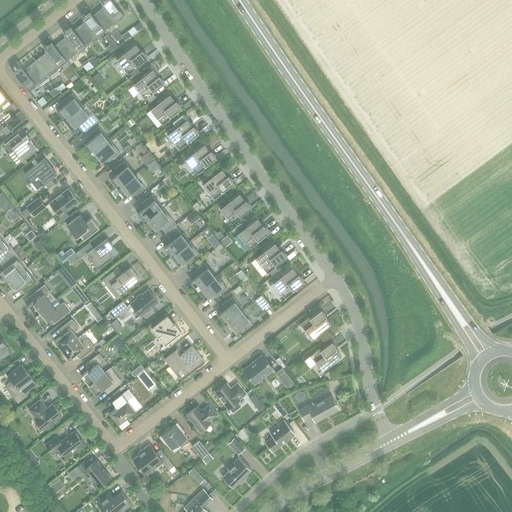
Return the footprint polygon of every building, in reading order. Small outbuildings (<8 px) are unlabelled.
[(124,15),(112,0),(104,0),(101,3),(106,8),(104,9),(103,7),(93,15),(105,30),(124,15)] [(105,30),(93,15),(90,11),(82,18),(87,23),(85,24),(84,22),(74,30),(73,30),(86,45),(105,30)] [(132,33),(137,29),(133,24),(128,29),(132,33)] [(86,45),(73,30),(74,30),(71,26),(63,33),(67,38),(66,39),(64,37),(55,45),(54,45),(66,60),(86,45)] [(66,60),(54,45),(55,45),(52,41),(44,48),(48,53),(47,54),(45,52),(35,60),(47,75),(66,60)] [(114,42),(107,48),(110,52),(117,47),(114,42)] [(137,66),(136,65),(147,56),(142,49),(140,51),(134,43),(124,51),(125,52),(116,58),(128,74),(130,73),(136,67),(137,66)] [(91,67),(97,62),(92,56),(87,61),(91,67)] [(159,67),(165,62),(161,57),(154,62),(159,67)] [(47,75),(35,60),(25,68),(27,70),(26,71),(21,65),(13,72),(28,90),(47,75)] [(147,61),(140,66),(143,70),(150,65),(147,61)] [(136,67),(130,73),(133,77),(139,71),(136,67)] [(141,76),(142,77),(133,84),(145,99),(154,92),(153,90),(164,82),(159,75),(156,76),(150,69),(141,76)] [(98,74),(92,78),(99,86),(105,82),(98,74)] [(61,78),(48,87),(52,91),(65,82),(61,78)] [(63,83),(57,88),(61,92),(67,88),(63,83)] [(91,86),(96,92),(100,89),(95,83),(91,86)] [(0,112),(12,103),(0,87),(0,112)] [(64,120),(82,105),(72,91),(61,100),(65,104),(57,111),(64,120)] [(171,117),(170,115),(181,107),(176,100),(173,102),(167,94),(158,101),(159,102),(150,109),(162,124),(171,117)] [(43,97),(37,102),(42,107),(47,103),(43,97)] [(81,106),(64,120),(71,128),(76,124),(79,122),(85,131),(99,120),(86,103),(83,105),(81,107),(81,106)] [(176,127),(167,134),(179,149),(189,142),(188,140),(199,132),(193,125),(191,126),(185,119),(176,126),(176,127)] [(1,128),(6,133),(10,130),(6,124),(1,128)] [(91,154),(109,139),(99,125),(88,134),(91,139),(84,145),(91,154)] [(22,160),(27,156),(27,157),(31,154),(30,153),(37,148),(26,135),(22,139),(18,134),(4,144),(10,151),(13,149),(22,160)] [(120,152),(109,139),(91,154),(98,163),(105,156),(109,161),(120,152)] [(194,152),(185,159),(197,174),(206,167),(205,165),(216,157),(210,150),(208,151),(202,144),(193,151),(194,152)] [(129,145),(123,149),(126,153),(132,149),(129,145)] [(142,152),(145,159),(151,156),(149,150),(142,152)] [(34,165),(25,173),(30,181),(37,189),(44,183),(56,173),(46,161),(45,162),(42,159),(38,163),(34,165)] [(110,179),(117,188),(134,174),(127,166),(128,165),(124,160),(114,168),(118,173),(110,179)] [(211,176),(202,183),(214,199),(224,191),(223,190),(233,181),(228,174),(226,176),(220,168),(211,176)] [(141,183),(134,174),(117,188),(124,197),(132,190),(136,195),(145,187),(141,182),(141,183)] [(56,197),(50,202),(60,215),(78,201),(68,188),(61,193),(56,197)] [(237,193),(228,200),(229,201),(220,208),(232,223),(241,216),(240,215),(251,206),(245,199),(243,201),(237,193)] [(144,222),(163,207),(152,194),(141,202),(145,207),(137,213),(144,222)] [(38,197),(27,206),(34,215),(45,206),(38,197)] [(173,220),(163,207),(144,222),(151,231),(159,224),(162,229),(173,220)] [(27,208),(22,212),(26,217),(31,213),(27,208)] [(76,236),(79,233),(84,239),(99,227),(91,217),(86,222),(80,214),(67,224),(76,236)] [(255,218),(246,225),(246,226),(245,227),(238,232),(238,233),(250,248),(259,241),(258,239),(269,231),(263,224),(261,225),(255,218)] [(241,223),(235,228),(238,232),(245,227),(242,224),(241,223)] [(172,241),(164,247),(171,256),(188,242),(187,242),(189,241),(183,233),(182,233),(178,228),(168,236),(172,241)] [(220,232),(215,236),(219,240),(224,236),(220,232)] [(93,247),(86,253),(98,268),(118,253),(113,246),(114,246),(106,236),(93,247)] [(15,252),(4,237),(0,240),(0,262),(1,263),(15,252)] [(217,240),(212,244),(215,248),(220,244),(217,240)] [(188,242),(171,256),(178,265),(186,259),(189,263),(200,254),(189,241),(187,242),(188,242)] [(264,251),(255,258),(267,273),(269,272),(276,266),(275,264),(286,256),(281,248),(279,250),(273,242),(263,250),(264,251)] [(44,243),(38,248),(42,253),(44,252),(48,248),(44,243)] [(62,250),(56,254),(62,263),(68,258),(62,250)] [(80,250),(68,259),(72,264),(84,255),(80,250)] [(224,254),(228,260),(234,257),(230,251),(224,254)] [(0,271),(8,282),(27,266),(15,252),(1,263),(4,268),(0,271)] [(191,281),(198,290),(214,276),(208,268),(209,267),(205,262),(195,270),(198,275),(191,281)] [(39,281),(27,266),(8,282),(16,292),(20,288),(24,293),(39,281)] [(276,266),(269,272),(271,274),(278,269),(277,269),(276,266)] [(119,294),(128,287),(129,287),(130,286),(131,286),(132,286),(132,284),(139,278),(130,267),(126,271),(125,269),(120,273),(116,268),(102,279),(107,285),(111,284),(119,294)] [(293,289),(304,280),(298,273),(296,275),(290,267),(281,274),(282,275),(273,282),(285,298),(294,290),(293,289)] [(216,275),(214,276),(198,290),(205,299),(212,293),(216,297),(227,288),(216,275)] [(56,298),(51,293),(44,284),(32,294),(36,299),(27,306),(34,315),(50,303),(50,302),(56,298)] [(240,286),(234,291),(237,295),(242,290),(240,286)] [(152,294),(148,289),(130,303),(140,315),(158,302),(156,300),(157,299),(152,293),(152,294)] [(269,304),(261,295),(255,300),(263,309),(269,304)] [(217,315),(224,324),(241,311),(243,309),(232,296),(221,304),(225,309),(217,315)] [(54,307),(50,303),(34,315),(41,325),(51,318),(54,323),(70,310),(64,301),(54,307)] [(89,310),(94,306),(90,301),(85,305),(89,310)] [(123,301),(108,312),(113,317),(127,306),(123,301)] [(326,316),(321,309),(310,317),(309,316),(299,323),(311,338),(320,331),(321,332),(330,325),(324,317),(326,316)] [(248,319),(241,311),(224,324),(231,333),(239,327),(243,331),(252,323),(248,318),(248,319)] [(166,316),(151,328),(165,345),(181,332),(174,323),(173,324),(166,316)] [(59,346),(62,350),(77,337),(74,332),(79,327),(72,318),(59,328),(63,333),(54,340),(58,346),(59,346)] [(116,320),(111,323),(118,332),(123,328),(116,320)] [(139,331),(133,336),(137,340),(143,336),(139,331)] [(81,342),(77,337),(62,350),(65,354),(64,354),(69,359),(75,354),(80,358),(95,347),(88,338),(81,342)] [(0,356),(1,355),(4,358),(12,352),(2,339),(1,340),(0,338),(0,356)] [(337,348),(331,341),(320,349),(319,348),(310,355),(322,370),(331,363),(332,364),(341,357),(335,349),(337,348)] [(177,348),(164,358),(174,371),(179,367),(186,376),(205,362),(192,345),(182,353),(177,348)] [(81,375),(88,384),(110,367),(105,371),(101,367),(106,362),(99,353),(86,363),(90,368),(81,375)] [(262,355),(243,369),(254,384),(273,369),(262,355)] [(13,382),(7,387),(18,401),(26,394),(25,393),(37,383),(21,364),(7,375),(13,382)] [(122,382),(110,367),(88,384),(96,394),(105,387),(109,392),(122,382)] [(275,372),(287,387),(294,382),(283,369),(282,367),(275,372)] [(144,370),(138,375),(142,380),(148,375),(144,370)] [(330,371),(326,374),(330,379),(334,376),(330,371)] [(227,383),(215,392),(228,408),(229,407),(233,412),(241,406),(238,401),(240,399),(239,399),(246,393),(238,382),(231,388),(227,383)] [(126,418),(135,411),(142,406),(128,388),(113,401),(116,407),(110,412),(114,418),(115,418),(122,427),(129,421),(126,418)] [(304,420),(312,416),(315,421),(339,409),(331,394),(313,404),(311,402),(298,409),(304,420)] [(28,408),(35,417),(34,418),(43,429),(50,424),(55,421),(54,421),(62,415),(52,403),(47,407),(40,399),(28,408)] [(278,410),(283,406),(278,401),(274,405),(278,410)] [(259,402),(255,405),(259,410),(264,407),(259,402)] [(200,431),(211,422),(209,420),(217,414),(209,404),(201,410),(198,405),(187,414),(200,431)] [(273,435),(265,441),(273,451),(295,434),(284,420),(269,431),(273,435)] [(158,436),(165,445),(167,443),(172,449),(178,443),(181,446),(189,440),(183,433),(185,432),(177,421),(158,436)] [(52,454),(59,448),(66,457),(84,443),(74,431),(61,441),(56,435),(45,444),(52,454)] [(244,447),(234,437),(228,443),(238,453),(244,447)] [(199,439),(192,445),(202,459),(209,453),(199,439)] [(133,459),(134,460),(133,461),(137,466),(138,465),(145,475),(154,468),(163,461),(149,444),(138,452),(139,454),(133,459)] [(30,452),(23,458),(31,469),(38,463),(30,452)] [(229,470),(222,476),(233,487),(251,469),(239,457),(227,468),(229,470)] [(84,461),(69,473),(73,478),(83,471),(90,480),(92,479),(98,487),(110,477),(96,459),(88,466),(84,461)] [(164,463),(169,469),(173,465),(169,460),(164,463)] [(193,468),(188,473),(193,478),(198,473),(193,468)] [(187,510),(185,511),(208,511),(203,507),(212,498),(203,489),(184,507),(187,510)] [(20,497),(29,510),(38,503),(29,491),(20,497)] [(104,511),(121,511),(132,504),(122,491),(112,499),(108,494),(97,503),(104,511)]
